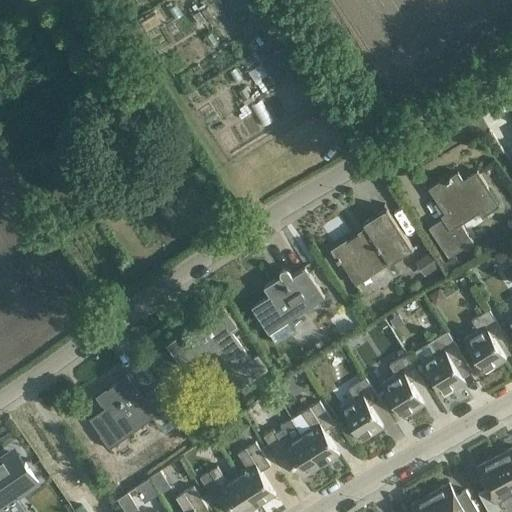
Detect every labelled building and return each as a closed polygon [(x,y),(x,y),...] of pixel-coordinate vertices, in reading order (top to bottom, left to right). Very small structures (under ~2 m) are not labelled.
[(429,227),(440,244),(448,257),(473,241),(461,223),(465,221),(461,215),(475,206),(482,217),(500,205),(488,186),(477,170),(463,179),(458,171),(445,179),(444,177),(429,187),(445,212),(441,215),(443,218),(429,227)] [(333,249),(344,266),(356,285),(414,248),(387,207),(363,222),(367,227),(333,249)] [(415,260),(424,275),(439,266),(430,251),(415,260)] [(456,255),(445,262),(451,273),(463,266),(456,255)] [(295,330),(288,319),(325,295),(305,266),(293,274),(289,269),(288,267),(286,267),(285,267),(283,267),(282,268),(281,269),(280,271),(280,273),(281,274),(264,286),(270,294),(252,305),(276,342),(295,330)] [(446,298),(440,288),(429,294),(436,305),(446,298)] [(167,344),(179,361),(181,364),(206,347),(236,389),(267,367),(258,354),(251,359),(231,329),(237,325),(222,305),(167,344)] [(465,338),(475,354),(486,371),(507,358),(493,336),(503,330),(492,313),(489,308),(472,319),(478,329),(465,338)] [(417,350),(423,360),(444,393),(465,380),(452,358),(462,352),(448,330),(430,341),(417,350)] [(382,383),(393,399),(403,416),(424,402),(411,381),(421,374),(410,358),(407,352),(389,364),(396,374),(382,383)] [(160,426),(174,415),(154,388),(143,396),(127,374),(97,396),(105,407),(89,418),(110,446),(153,416),(160,426)] [(342,406),(352,422),(363,439),(384,426),(370,404),(380,398),(369,381),(366,376),(349,387),(355,397),(342,406)] [(241,406),(234,396),(227,401),(234,411),(241,406)] [(292,417),(322,464),(340,453),(325,429),(335,423),(320,400),(302,411),(292,417)] [(264,435),(279,459),(289,453),(304,476),(322,464),(292,417),(282,423),(284,427),(276,432),(274,429),(264,435)] [(190,429),(176,429),(176,442),(190,442),(190,429)] [(237,473),(258,505),(276,493),(261,470),(271,464),(260,447),(256,440),(238,452),(247,467),(237,473)] [(511,447),(496,456),(511,484),(511,447)] [(0,511),(20,511),(25,509),(17,496),(38,482),(19,454),(0,466),(0,511)] [(497,500),(511,492),(511,484),(496,456),(477,466),(488,487),(478,492),(488,510),(489,511),(496,511),(502,509),(497,500)] [(236,511),(246,511),(258,505),(237,473),(227,479),(218,465),(200,476),(204,483),(215,500),(225,493),(236,511)] [(430,493),(441,511),(480,511),(468,491),(458,497),(449,482),(430,493)] [(184,511),(203,511),(209,509),(198,492),(194,485),(176,496),(186,511),(184,511)] [(412,504),(416,511),(441,511),(430,493),(412,504)]
